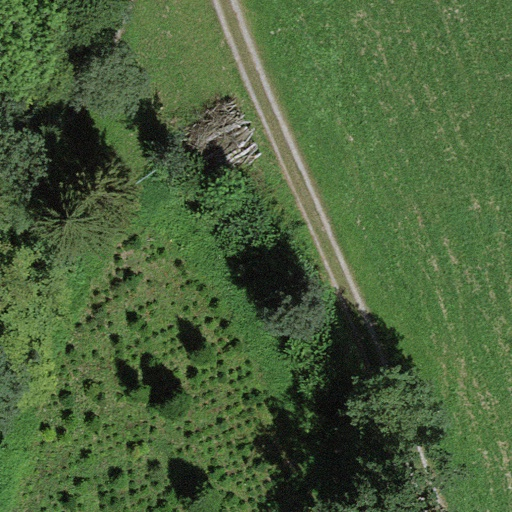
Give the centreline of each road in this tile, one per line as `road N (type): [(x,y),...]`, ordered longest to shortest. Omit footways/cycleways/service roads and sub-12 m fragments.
road 1 (track): [(230,0),(436,511)]
road 2 (track): [(0,299),(113,0)]
